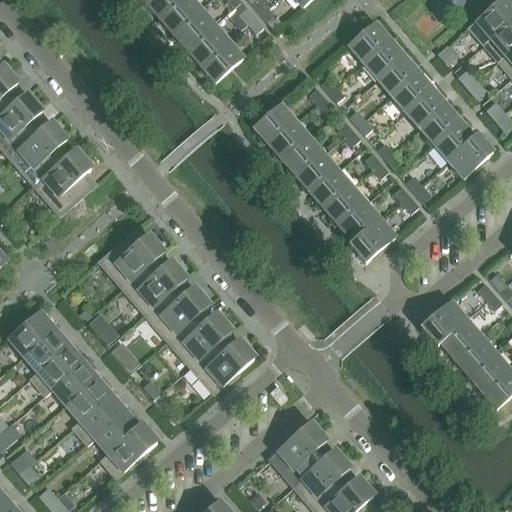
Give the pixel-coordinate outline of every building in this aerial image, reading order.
[(157,21),(181,0),(148,0),(143,5),(150,12),(148,14),(157,21)] [(171,37),(199,13),(187,0),(181,0),(157,21),(164,29),(162,31),(171,37)] [(290,0),(302,13),(316,0),(290,0)] [(475,27),(467,34),(471,39),(482,51),(491,44),(511,25),(511,4),(508,1),(507,1),(506,0),(476,26),(475,27)] [(267,12),(259,3),(251,9),(260,19),(267,12)] [(276,22),(267,12),(260,19),(268,28),(276,22)] [(185,54),(214,30),(199,13),(171,37),(178,45),(177,47),(185,53),(185,54)] [(255,23),(246,13),(239,20),(247,29),(255,23)] [(263,32),(255,23),(247,29),(255,39),(263,32)] [(511,25),(491,44),(482,51),(496,68),(505,60),(511,54),(511,25)] [(363,69),(390,46),(383,38),(385,36),(376,30),(375,28),(348,51),(363,69)] [(200,70),(228,46),(214,30),(185,54),(192,61),(191,63),(199,70),(200,70)] [(215,88),(243,63),(228,46),(200,70),(206,78),(205,80),(213,86),(215,88)] [(377,85),(404,62),(397,55),(399,53),(390,46),(363,69),(377,85)] [(455,62),(447,52),(438,59),(447,69),(455,62)] [(511,54),(505,60),(496,68),(510,84),(511,82),(511,54)] [(391,101),(418,78),(411,71),(413,69),(404,63),(404,62),(377,85),(391,101)] [(18,107),(9,97),(17,90),(2,72),(0,73),(0,123),(27,100),(26,100),(18,107)] [(476,85),(467,76),(459,83),(467,93),(476,85)] [(405,118),(432,95),(426,87),(427,85),(419,79),(418,78),(391,101),(405,118)] [(336,92),(328,83),(321,90),(328,99),(336,92)] [(484,95),(476,85),(467,93),(475,102),(484,95)] [(344,101),(336,92),(328,99),(336,108),(344,101)] [(324,103),(316,94),(308,100),(316,109),(324,103)] [(419,134),(446,111),(440,104),(441,102),(433,96),(432,95),(405,118),(419,134)] [(42,135),(33,125),(42,118),(27,100),(0,123),(0,152),(10,164),(51,129),(51,128),(42,135)] [(332,112),(324,103),(316,109),(324,118),(332,112)] [(504,118),(495,108),(487,116),(495,125),(504,118)] [(269,150),(295,127),(280,110),(254,133),(255,135),(260,144),(262,143),(269,150)] [(434,151),(461,128),(454,120),(455,118),(447,112),(446,111),(419,134),(434,151)] [(364,125),(357,116),(349,122),(356,131),(364,125)] [(511,131),(511,127),(504,118),(495,125),(505,137),(511,131)] [(372,133),(364,125),(356,131),(364,140),(372,133)] [(352,135),(344,126),(336,133),(344,142),(352,135)] [(283,167),(309,144),(295,127),(269,150),(269,151),(274,160),(276,159),(283,167)] [(449,168),(478,142),(476,140),(474,143),(468,136),(469,134),(461,128),(434,151),(449,168)] [(67,164),(58,153),(66,146),(51,129),(10,164),(10,165),(19,157),(43,184),(34,192),(75,157),(75,156),(67,164)] [(360,144),(352,135),(344,142),(352,151),(360,144)] [(463,184),(492,159),(478,142),(449,168),(463,184)] [(297,183),(323,160),(309,144),(283,167),(288,177),(290,175),(297,183)] [(393,157),(385,148),(377,155),(385,164),(393,157)] [(92,193),(82,182),(91,174),(75,157),(34,192),(59,221),(92,193)] [(400,166),(393,157),(385,164),(392,173),(400,166)] [(380,168),(372,159),(365,166),(372,175),(380,168)] [(311,199),(337,176),(323,160),(297,183),(297,184),(302,193),(304,192),(311,199)] [(388,177),(380,168),(372,175),(380,184),(388,177)] [(325,216),(351,193),(337,176),(311,199),(312,200),(316,209),(318,208),(325,216)] [(422,191),(413,181),(405,188),(414,198),(422,191)] [(430,201),(422,191),(414,198),(423,208),(430,201)] [(409,202),(401,192),(393,198),(402,208),(409,202)] [(340,233),(366,210),(351,193),(325,216),(326,216),(331,226),(333,224),(340,233)] [(418,212),(409,202),(402,208),(410,219),(418,212)] [(351,252),(381,227),(366,210),(340,233),(345,242),(347,241),(352,247),(350,250),(351,252)] [(365,268),(395,243),(381,227),(351,252),(365,268)] [(122,294),(163,259),(148,241),(139,248),(131,239),(99,267),(122,294)] [(144,320),(186,285),(170,267),(162,274),(155,266),(163,259),(122,294),(144,320)] [(505,288),(497,278),(489,285),(498,295),(505,288)] [(167,346),(208,311),(193,293),(184,301),(177,292),(186,285),(144,320),(167,346)] [(493,299),(484,288),(477,295),(485,305),(493,299)] [(511,300),(511,295),(505,288),(498,295),(506,305),(511,300)] [(502,309),(493,299),(485,305),(494,315),(502,309)] [(435,349),(464,323),(451,307),(421,333),(435,349)] [(189,372),(231,338),(216,320),(207,327),(200,319),(208,311),(167,346),(189,372)] [(91,320),(85,314),(78,320),(84,326),(91,320)] [(24,361),(55,335),(49,328),(50,327),(42,321),(39,318),(22,333),(21,332),(12,339),(13,340),(9,344),(24,361)] [(100,319),(89,328),(107,350),(118,340),(100,319)] [(452,363),(479,340),(464,323),(435,349),(437,351),(440,348),(445,355),(444,357),(452,363)] [(31,384),(69,352),(63,345),(64,343),(56,337),(55,335),(24,361),(37,377),(30,383),(31,384)] [(236,379),(254,364),(238,346),(230,353),(223,345),(231,338),(189,372),(213,399),(228,386),(229,387),(237,380),(236,379)] [(467,380),(494,357),(479,340),(452,363),(459,371),(458,373),(466,379),(467,380)] [(129,352),(121,342),(111,351),(119,360),(129,352)] [(45,400),(83,368),(77,361),(78,359),(70,354),(69,352),(31,384),(45,400)] [(481,397),(508,374),(494,357),(467,380),(473,388),(472,390),(480,396),(481,397)] [(66,410),(97,384),(91,377),(92,376),(84,370),(83,368),(45,400),(45,401),(53,395),(66,410)] [(496,414),(511,399),(511,378),(508,374),(481,397),(488,404),(486,406),(494,412),(496,414)] [(73,433),(111,401),(105,394),(106,392),(98,386),(97,384),(66,410),(79,426),(72,432),(73,433)] [(285,401),(284,398),(280,394),(277,391),(269,397),(279,409),(287,403),(285,401)] [(87,450),(125,417),(119,410),(120,408),(113,403),(111,401),(73,433),(87,450)] [(181,423),(174,416),(168,422),(174,429),(181,423)] [(101,466),(142,431),(141,429),(138,432),(133,427),(134,425),(127,419),(125,417),(87,450),(95,444),(108,458),(100,465),(101,466)] [(310,429),(269,464),(292,492),(334,457),(334,456),(325,464),(317,454),(326,447),(310,429)] [(138,464),(157,448),(142,431),(101,466),(116,483),(129,471),(130,472),(138,464)] [(9,448),(0,438),(0,454),(0,455),(9,448)] [(349,491),(341,482),(349,474),(334,457),(292,492),(309,511),(325,511),(358,484),(357,484),(349,491)] [(29,471),(20,461),(12,468),(20,478),(29,471)] [(37,481),(29,471),(20,478),(28,488),(37,481)] [(366,511),(364,509),(373,502),(358,484),(325,511),(366,511)] [(57,504),(48,494),(40,501),(48,511),(57,504)] [(258,511),(265,506),(257,497),(248,504),(254,511),(258,511)] [(0,511),(12,511),(7,506),(8,505),(1,499),(0,498),(0,511)]
